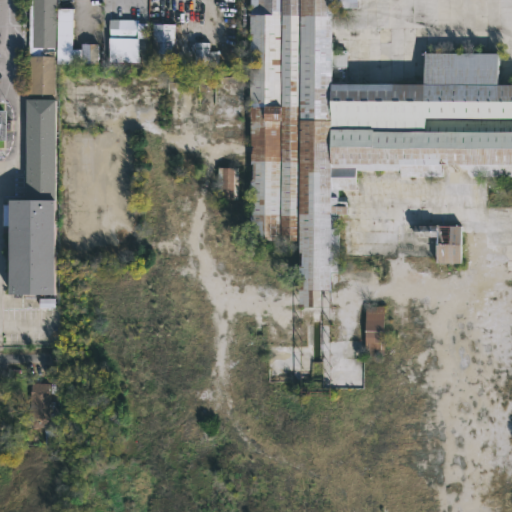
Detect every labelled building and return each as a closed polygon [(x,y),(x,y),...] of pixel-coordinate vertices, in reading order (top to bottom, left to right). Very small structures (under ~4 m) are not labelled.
[(56,0),(56,7),(73,7),(73,48),(81,48),(81,43),(98,43),(98,65),(55,64),(55,94),(27,94),(27,55),(29,55),(29,0),(56,0)] [(333,7),(333,49),(347,49),(347,82),(424,82),(424,52),(499,52),(499,83),(511,83),(511,176),(470,176),(470,164),(442,164),(442,176),(400,176),(400,169),(356,169),(356,189),(338,189),(338,196),(347,196),(347,214),(331,214),(331,307),(299,307),(299,240),(250,240),(250,181),(253,181),(253,164),(250,164),(250,0),(357,0),(357,7),(333,7)] [(138,19),(138,22),(147,22),(147,37),(138,37),(138,62),(108,61),(109,19),(138,19)] [(174,61),(152,60),(152,23),(175,23),(174,61)] [(215,50),(215,65),(193,64),(194,41),(209,42),(209,50),(215,50)] [(55,99),(53,294),(8,293),(9,225),(3,224),(3,204),(8,204),(8,199),(25,199),(26,99),(55,99)] [(238,199),(217,199),(218,167),(238,167),(238,199)] [(461,225),(461,263),(437,263),(437,236),(415,236),(415,225),(461,225)] [(384,356),(365,356),(365,306),(384,306),(384,356)] [(43,428),(30,428),(31,382),(49,382),(48,423),(43,423),(43,428)]
